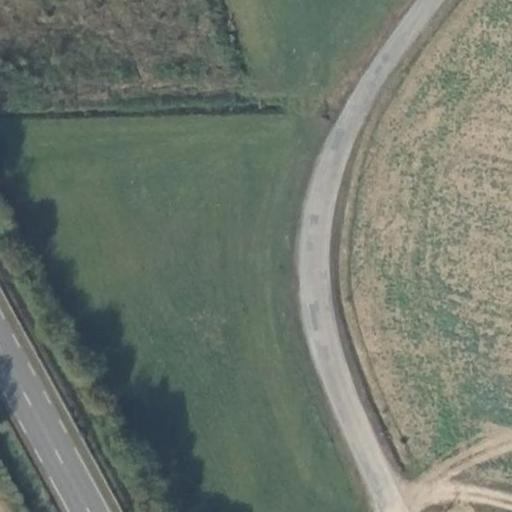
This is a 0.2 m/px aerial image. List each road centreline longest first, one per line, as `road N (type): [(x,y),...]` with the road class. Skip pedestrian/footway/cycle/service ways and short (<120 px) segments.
road 1 (unclassified): [(435,0),(363,91),(317,218),(326,356),(394,511)]
road 2 (primary): [(88,511),(0,350)]
road 3 (track): [(392,506),(461,492),(511,505)]
